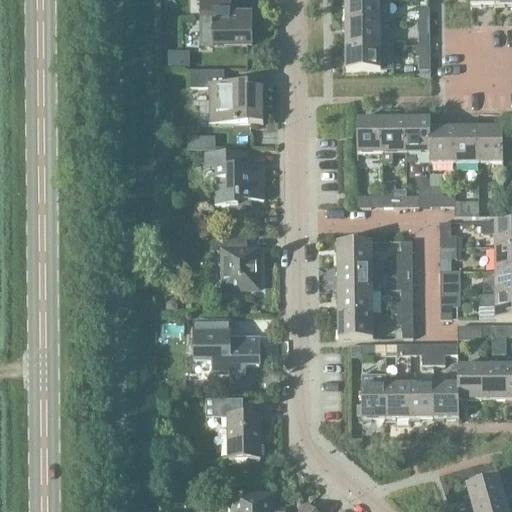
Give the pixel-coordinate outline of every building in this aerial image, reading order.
[(199,0),(200,23),(200,50),(212,50),(212,49),(253,48),(252,15),(228,16),(228,0),(199,0)] [(470,0),(471,9),(495,8),(495,0),(470,0)] [(511,8),(511,0),(495,0),(495,8),(511,8)] [(380,25),(380,2),(380,1),(356,2),(356,1),(345,1),(346,26),(380,25)] [(419,25),(430,25),(430,12),(419,12),(419,25)] [(346,50),(381,50),(392,49),(392,39),(380,39),(380,25),(346,26),(346,50)] [(430,25),(419,25),(419,38),(419,49),(430,49),(430,38),(430,25)] [(381,50),(346,50),(346,75),(381,74),(381,50)] [(419,74),(430,74),(430,60),(419,60),(419,74)] [(224,87),(224,75),(190,75),(191,93),(213,93),(214,128),(263,127),(263,91),(248,91),(248,87),(224,87)] [(358,158),(382,158),(382,123),(357,123),(358,158)] [(392,157),(406,157),(406,123),(382,123),(382,158),(382,166),(392,166),(392,157)] [(430,133),(431,133),(431,123),(406,123),(406,157),(407,165),(416,164),(416,157),(430,157),(430,133)] [(455,167),(479,167),(478,132),(454,133),(455,167)] [(478,132),(479,167),(503,167),(503,132),(478,132)] [(430,167),(455,167),(454,133),(431,133),(430,133),(430,157),(430,167)] [(247,170),(247,157),(205,157),(205,171),(215,171),(215,192),(217,192),(217,210),(230,210),(230,219),(252,218),(251,204),(264,204),(264,170),(247,170)] [(407,211),(431,211),(430,190),(418,190),(418,200),(407,201),(407,211)] [(455,210),(455,205),(455,200),(442,200),(441,190),(430,190),(431,211),(455,211),(455,210)] [(358,212),(383,211),(383,195),(370,195),(370,201),(358,201),(358,212)] [(407,211),(407,201),(393,201),(393,195),(383,195),(383,211),(407,211)] [(479,221),(478,210),(478,205),(455,205),(455,210),(455,211),(455,221),(479,221)] [(478,210),(479,221),(504,220),(503,210),(478,210)] [(511,251),(511,226),(487,227),(480,227),(480,239),(495,239),(495,251),(511,251)] [(440,252),(466,252),(466,251),(462,251),(462,240),(451,240),(451,227),(440,227),(440,252)] [(242,253),(242,239),(209,239),(210,255),(222,255),(222,294),(259,293),(258,253),(242,253)] [(391,270),(395,270),(412,270),(412,245),(401,246),(401,259),(391,259),(391,270)] [(338,271),(372,271),(372,246),(337,246),(338,271)] [(495,275),(511,275),(511,251),(495,251),(495,275)] [(440,275),(451,275),(451,263),(460,263),(461,255),(466,255),(466,252),(440,252),(440,275)] [(402,294),(413,294),(412,270),(395,270),(395,281),(402,281),(402,294)] [(338,295),(373,295),(372,271),(338,271),(338,295)] [(440,300),(460,300),(460,288),(451,288),(451,275),(440,275),(440,300)] [(495,300),(511,299),(511,275),(495,275),(495,299),(495,300)] [(393,318),(396,318),(413,318),(413,294),(402,294),(402,306),(392,307),(393,318)] [(338,319),(373,319),(373,295),(338,295),(338,319)] [(511,299),(495,300),(495,299),(479,299),(479,311),(495,310),(496,324),(511,323),(511,299)] [(460,300),(440,300),(441,324),(451,324),(451,311),(460,311),(460,300)] [(169,305),(166,307),(166,311),(169,314),(173,314),(176,311),(176,307),(173,305),(169,305)] [(413,343),(413,318),(396,318),(396,330),(402,330),(402,343),(413,343)] [(373,319),(338,319),(339,344),(373,343),(373,319)] [(230,343),(230,326),(195,326),(195,366),(213,366),(213,377),(230,377),(230,369),(259,369),(259,343),(230,343)] [(493,341),(505,341),(505,330),(493,331),(493,341)] [(458,342),(471,341),(471,331),(458,331),(458,342)] [(361,360),(375,360),(375,349),(361,350),(361,360)] [(397,360),(410,360),(410,349),(397,349),(397,360)] [(410,349),(410,360),(421,360),(422,370),(434,370),(434,349),(410,349)] [(444,359),(458,359),(458,349),(434,349),(434,370),(445,369),(444,359)] [(458,405),(459,405),(482,405),(482,370),(457,370),(458,388),(458,405)] [(482,405),(506,404),(506,370),(482,370),(482,405)] [(387,423),(386,389),(385,389),(385,381),(362,381),(362,389),(362,424),(387,423)] [(411,423),(435,423),(435,388),(410,389),(411,423)] [(459,423),(459,405),(458,405),(458,388),(435,388),(435,423),(459,423)] [(386,389),(387,423),(411,423),(410,389),(386,389)] [(243,420),(243,417),(243,403),(206,403),(206,420),(229,420),(229,463),(260,462),(260,419),(243,420)] [(185,465),(172,473),(181,485),(193,476),(185,465)] [(473,511),(505,502),(505,501),(511,499),(511,490),(503,493),(499,480),(467,489),(468,491),(462,492),(464,501),(470,500),(473,510),(473,511)] [(275,511),(276,498),(234,499),(234,511),(313,511),(310,508),(306,511),(275,511)] [(507,511),(505,502),(473,511),(473,510),(468,511),(467,511),(507,511)]
